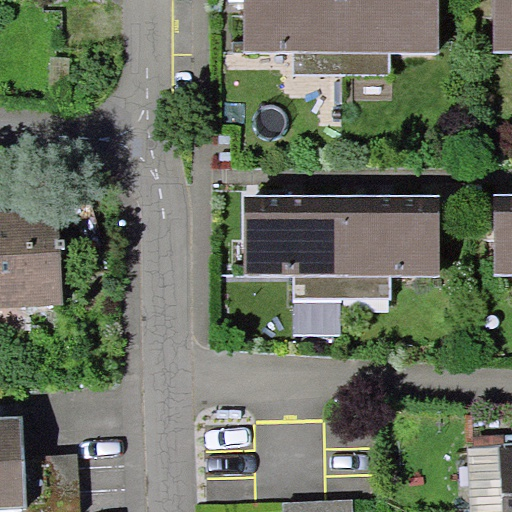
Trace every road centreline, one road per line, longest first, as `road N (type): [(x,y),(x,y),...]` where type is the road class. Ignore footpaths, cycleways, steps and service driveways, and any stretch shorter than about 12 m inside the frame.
road 1 (residential): [(158,367),(511,393)]
road 2 (residential): [(148,151),(158,367)]
road 3 (residential): [(152,0),(148,151)]
road 4 (residential): [(0,140),(148,151)]
road 5 (residential): [(158,367),(163,511)]
